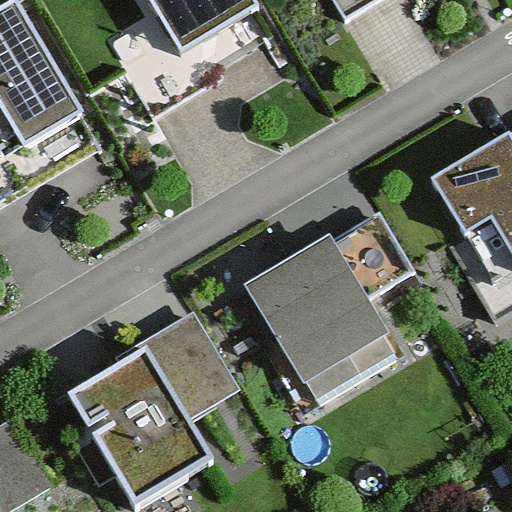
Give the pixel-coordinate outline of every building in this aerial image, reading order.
[(259,21),(246,0),(142,0),(181,66),(259,21)] [(76,123),(15,17),(0,25),(0,153),(6,163),(76,123)] [(511,150),(425,203),(499,324),(511,315),(511,150)] [(375,226),(240,304),(309,423),(396,372),(364,316),(411,288),(375,226)] [(196,340),(65,416),(120,511),(159,511),(210,483),(183,436),(235,406),(196,340)] [(0,511),(54,511),(10,438),(0,444),(0,511)]
